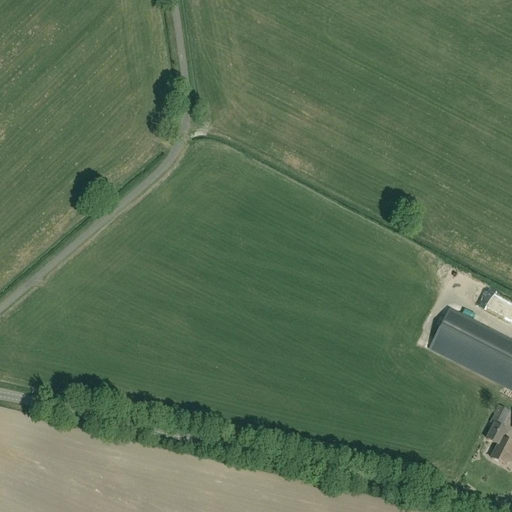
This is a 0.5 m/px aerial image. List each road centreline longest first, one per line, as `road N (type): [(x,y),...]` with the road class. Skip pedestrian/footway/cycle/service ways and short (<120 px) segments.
road 1 (tertiary): [(0,395),(511,509)]
road 2 (unclassified): [(0,310),(172,158),(185,117),(173,0)]
